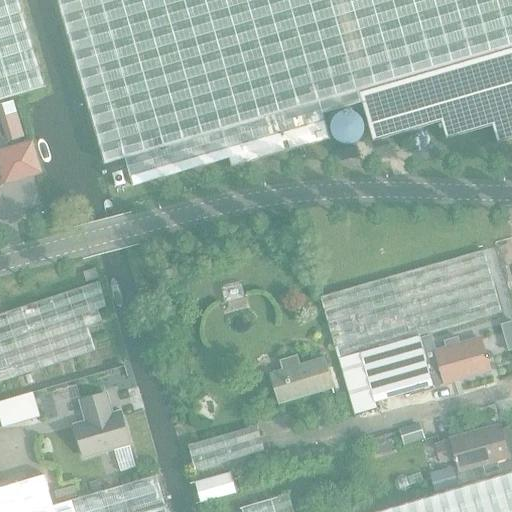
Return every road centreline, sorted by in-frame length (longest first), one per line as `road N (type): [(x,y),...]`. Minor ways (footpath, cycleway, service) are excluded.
road 1 (tertiary): [(511,193),(295,193),(0,265)]
road 2 (unclassified): [(511,382),(289,441)]
